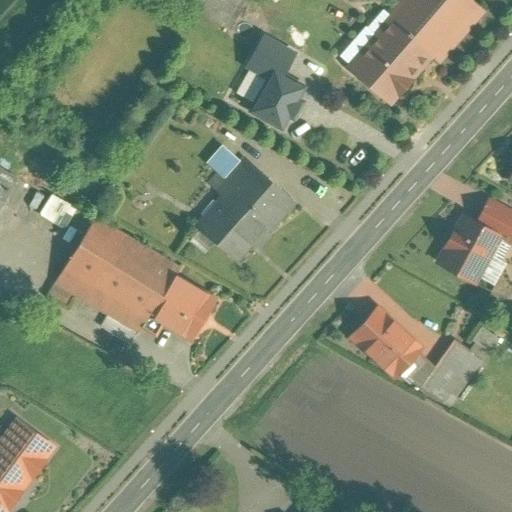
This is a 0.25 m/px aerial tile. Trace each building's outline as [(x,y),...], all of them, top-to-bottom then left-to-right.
[(189,0),(186,5),(229,32),(248,0),(189,0)] [(469,0),(395,0),(384,13),(387,16),(431,55),(441,63),(485,13),(469,0)] [(431,55),(387,16),(373,32),(375,35),(348,66),(390,104),(412,79),(408,76),(414,69),(417,71),(431,55)] [(272,76),(280,80),(291,60),(263,44),(248,71),(268,83),(272,76)] [(268,83),(250,115),(281,132),(288,120),(291,122),(299,107),(296,105),(303,93),(280,80),(272,76),(268,83)] [(217,172),(223,178),(239,160),(221,145),(206,162),(217,172)] [(296,203),(243,156),(239,160),(223,178),(217,172),(207,184),(222,196),(196,225),(199,228),(215,242),(237,261),(265,229),(270,233),(296,203)] [(0,208),(17,180),(0,169),(0,208)] [(51,194),(39,214),(52,222),(60,210),(72,217),(76,210),(51,194)] [(511,212),(488,199),(476,222),(500,235),(511,241),(511,212)] [(60,210),(52,222),(64,230),(72,217),(60,210)] [(446,248),(438,263),(473,282),(477,276),(489,255),(500,235),(476,222),(464,215),(456,230),(454,229),(444,248),(446,248)] [(181,268),(95,217),(54,284),(73,295),(107,315),(99,327),(129,345),(141,325),(148,314),(172,273),(176,275),(181,268)] [(215,242),(199,228),(189,240),(205,253),(215,242)] [(511,243),(511,241),(500,235),(489,255),(502,262),(511,243)] [(502,262),(489,255),(477,276),(493,286),(505,264),(502,262)] [(176,275),(172,273),(148,314),(162,323),(190,340),(215,299),(176,275)] [(73,295),(54,284),(48,294),(67,305),(73,295)] [(433,369),(417,354),(422,349),(379,310),(351,340),(394,379),(401,371),(419,387),(433,369)] [(162,323),(148,314),(141,325),(156,334),(162,323)] [(469,340),(486,352),(496,338),(479,326),(469,340)] [(433,369),(419,387),(447,408),(482,361),(454,341),(433,369)] [(0,511),(3,511),(7,507),(9,508),(21,493),(19,491),(32,474),(34,475),(45,461),(43,460),(54,445),(19,419),(0,443),(0,511)]
